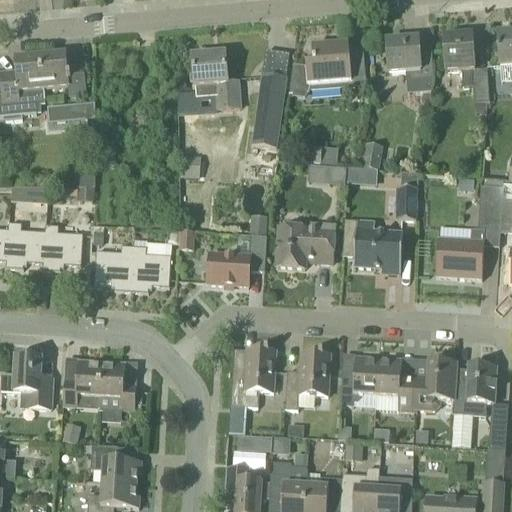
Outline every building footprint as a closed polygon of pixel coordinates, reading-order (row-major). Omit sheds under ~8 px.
[(511,36),(498,38),(500,71),(511,70),(511,36)] [(445,77),(462,76),(463,92),(473,91),(474,108),(476,119),(486,119),(486,107),(489,107),(487,78),(475,79),(472,39),(443,41),(445,77)] [(386,45),(389,78),(406,77),(407,84),(408,98),(423,97),(422,104),(429,106),(431,96),(434,83),(433,71),(431,51),(419,52),(419,43),(386,45)] [(307,70),(293,69),(290,99),(294,99),(294,101),(305,103),(310,95),(366,90),(364,70),(350,71),(348,48),(312,51),(314,70),(307,70)] [(237,86),(227,86),(225,58),(192,61),(194,90),(196,90),(197,102),(215,101),(215,114),(238,112),(237,86)] [(66,59),(40,61),(44,96),(45,96),(69,94),(69,100),(86,99),(84,71),(68,72),(66,59)] [(46,105),(45,98),(45,96),(44,96),(40,61),(14,63),(16,76),(0,77),(0,80),(2,99),(0,99),(0,122),(41,118),(40,109),(45,109),(45,105),(46,105)] [(261,79),(251,150),(277,153),(287,82),(286,82),(263,79),(261,79)] [(91,128),(90,107),(45,109),(46,129),(91,128)] [(189,114),(179,114),(180,160),(184,160),(182,182),(235,185),(236,163),(190,161),(189,114)] [(114,145),(96,146),(97,171),(115,171),(114,145)] [(322,151),(302,148),(299,166),(319,169),(322,151)] [(383,152),(365,148),(361,171),(379,174),(383,152)] [(328,171),(326,188),(345,189),(347,172),(328,171)] [(74,190),(95,192),(96,178),(75,176),(74,190)] [(418,179),(400,177),(401,194),(396,194),(396,225),(417,225),(417,194),(418,194),(418,179)] [(48,205),(49,193),(31,191),(30,204),(48,205)] [(78,194),(78,205),(94,205),(94,193),(79,192),(78,194)] [(478,229),(500,230),(501,230),(503,193),(480,192),(478,229)] [(343,262),(354,262),(354,272),(381,274),(381,278),(401,279),(403,239),(374,238),(375,227),(357,226),(345,225),(343,262)] [(332,268),(334,239),(335,239),(335,228),(307,227),(306,238),(279,236),(277,272),(305,273),(305,263),(316,264),(316,267),(332,268)] [(24,267),(43,269),(45,237),(21,235),(21,231),(7,230),(7,234),(8,234),(6,266),(6,273),(23,274),(24,267)] [(81,271),(83,239),(59,237),(59,233),(45,232),(45,237),(43,269),(43,275),(60,276),(61,270),(81,271)] [(482,285),(484,251),(485,235),(478,234),(471,234),(438,232),(438,244),(436,282),(482,285)] [(172,249),(178,249),(179,236),(167,235),(167,248),(166,249),(172,249)] [(193,254),(194,238),(183,238),(181,254),(193,254)] [(249,263),(209,261),(208,289),(248,292),(249,276),(264,276),(267,240),(251,240),(249,263)] [(123,257),(96,256),(94,288),(115,289),(114,296),(131,297),(134,252),(123,252),(123,257)] [(169,292),(171,261),(146,260),(146,253),(134,252),(131,297),(148,298),(149,291),(169,292)] [(230,411),(243,412),(257,413),(258,395),(273,396),(276,356),(269,356),(269,354),(265,354),(265,356),(246,355),(245,374),(233,373),(230,411)] [(299,398),(315,399),(328,400),(330,360),(323,359),(323,357),(319,357),(319,359),(301,358),(300,375),(297,374),(296,377),(288,376),(286,413),(298,414),(298,411),(299,398)] [(341,392),(339,410),(354,411),(354,407),(358,407),(363,403),(363,401),(377,402),(379,363),(355,361),(355,373),(342,372),(341,392)] [(15,362),(14,379),(0,379),(1,380),(0,396),(22,398),(22,412),(52,414),(53,391),(40,390),(42,364),(15,362)] [(412,414),(414,414),(415,388),(415,379),(401,378),(402,364),(379,363),(376,412),(376,415),(412,417),(412,414)] [(76,402),(100,404),(102,367),(78,366),(77,386),(65,385),(63,410),(76,411),(76,402)] [(427,389),(415,388),(414,414),(434,415),(439,410),(440,405),(453,406),(456,374),(457,368),(429,366),(427,389)] [(102,367),(100,404),(99,413),(135,415),(136,389),(125,389),(126,369),(102,367)] [(469,375),(456,374),(453,406),(452,419),(476,421),(486,422),(487,409),(494,409),(497,373),(491,372),(490,370),(481,369),(479,371),(469,371),(469,375)] [(67,428),(62,446),(77,450),(81,432),(67,428)] [(507,430),(490,430),(489,455),(506,456),(507,430)] [(339,432),(338,445),(351,446),(352,432),(339,432)] [(375,434),(374,446),(389,447),(390,435),(375,434)] [(416,435),(416,447),(428,447),(428,435),(416,435)] [(256,442),(255,453),(268,454),(269,443),(256,442)] [(0,474),(15,476),(16,466),(5,465),(7,446),(0,445),(0,474)] [(346,448),(345,465),(362,466),(363,449),(346,448)] [(103,475),(102,487),(136,489),(137,478),(141,479),(141,466),(118,465),(119,453),(93,451),(80,451),(80,457),(92,458),(91,474),(103,475)] [(294,472),(306,473),(307,473),(308,459),(295,458),(294,472)] [(305,511),(308,478),(308,475),(306,474),(306,473),(294,472),(293,472),(291,468),(272,467),(270,505),(282,505),(281,511),(305,511)] [(249,474),(226,472),(225,502),(236,503),(236,509),(236,510),(235,511),(260,511),(261,504),(270,504),(271,488),(262,488),(262,485),(249,484),(249,474)] [(0,504),(3,505),(3,498),(0,497),(0,481),(14,483),(15,476),(0,474),(0,504)] [(377,511),(378,495),(379,482),(366,481),(343,480),(343,483),(342,493),(341,510),(340,511),(377,511)] [(305,511),(340,511),(341,510),(342,493),(343,483),(320,482),(320,492),(307,492),(305,511)] [(53,485),(42,484),(41,494),(52,495),(53,485)] [(136,489),(102,487),(101,500),(89,499),(88,511),(138,511),(139,501),(136,501),(136,489)] [(483,511),(502,511),(504,489),(485,488),(483,511)] [(412,511),(413,502),(413,497),(378,495),(377,511),(412,511)] [(444,504),(426,503),(425,511),(475,511),(476,504),(444,502),(444,504)]
